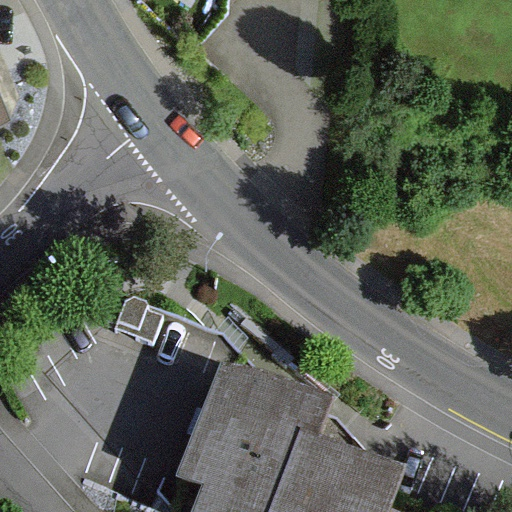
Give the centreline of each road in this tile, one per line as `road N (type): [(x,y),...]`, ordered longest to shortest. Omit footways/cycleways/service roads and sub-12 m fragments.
road 1 (secondary): [(148,122),(268,251),(423,364),(511,414)]
road 2 (residential): [(148,122),(0,251)]
road 3 (secondary): [(74,0),(148,122)]
